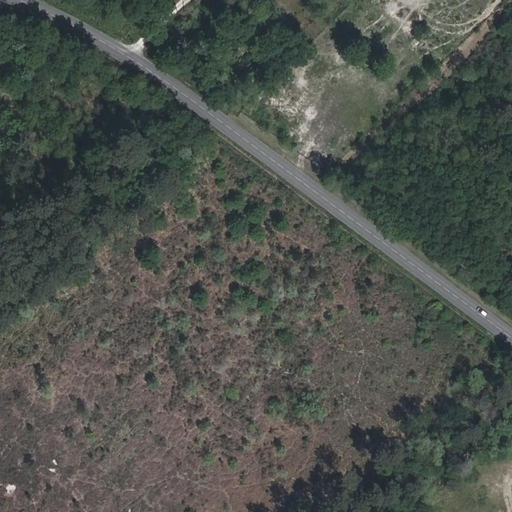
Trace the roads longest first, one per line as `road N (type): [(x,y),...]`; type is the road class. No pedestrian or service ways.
road 1 (tertiary): [(511,336),(130,55)]
road 2 (tertiary): [(130,55),(21,0)]
